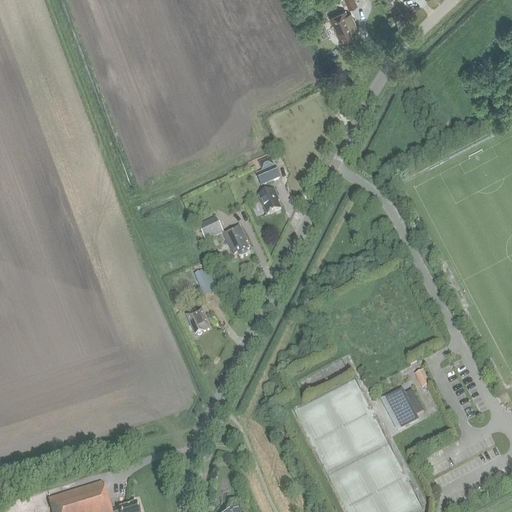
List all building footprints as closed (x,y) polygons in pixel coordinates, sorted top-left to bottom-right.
[(354,0),(343,0),(349,11),(358,7),(354,0)] [(343,42),(352,38),(349,33),(353,31),(349,22),(348,23),(345,17),(346,16),(344,12),(329,18),(332,27),(333,26),(336,32),(335,32),(338,40),(341,38),(343,42)] [(258,164),(262,172),(274,167),(270,159),(258,164)] [(280,179),(275,168),(275,167),(255,176),(261,188),(280,179)] [(267,216),(281,210),(275,197),(276,197),(274,190),(258,197),(267,216)] [(223,233),(215,217),(197,227),(205,242),(223,233)] [(223,235),(234,257),(237,255),(240,260),(248,256),(247,253),(249,251),(246,244),(247,244),(239,227),(223,235)] [(208,271),(196,276),(204,298),(216,293),(208,271)] [(210,331),(202,311),(187,317),(195,337),(210,331)] [(430,386),(423,371),(414,375),(422,390),(430,386)] [(423,413),(412,392),(404,396),(403,395),(389,402),(401,426),(416,418),(415,417),(423,413)] [(137,511),(135,504),(111,511),(102,483),(47,500),(50,511),(137,511)]
